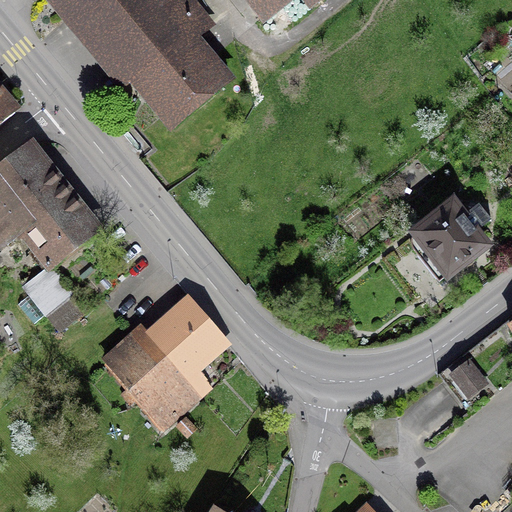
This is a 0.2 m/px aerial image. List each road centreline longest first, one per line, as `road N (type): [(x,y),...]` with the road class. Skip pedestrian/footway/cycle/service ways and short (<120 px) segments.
road 1 (secondary): [(56,97),(265,346),(333,381)]
road 2 (secondary): [(333,381),(373,380),(416,362),(511,294)]
road 3 (residential): [(320,436),(413,511)]
